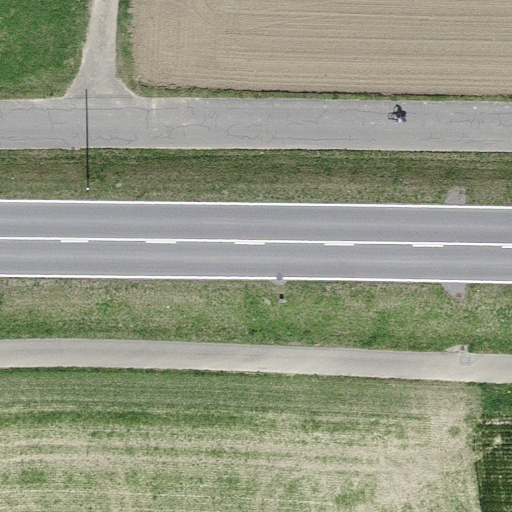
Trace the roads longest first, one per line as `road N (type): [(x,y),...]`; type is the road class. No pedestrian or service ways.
road 1 (primary): [(0,240),(511,245)]
road 2 (unclassified): [(511,129),(0,129)]
road 3 (track): [(90,127),(105,0)]
